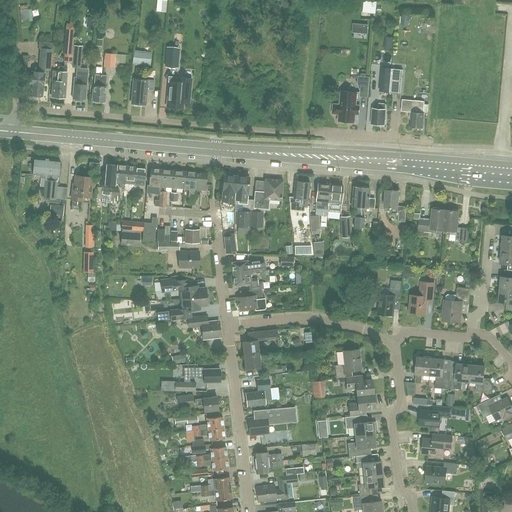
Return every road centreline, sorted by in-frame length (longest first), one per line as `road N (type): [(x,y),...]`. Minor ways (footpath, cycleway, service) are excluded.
road 1 (residential): [(16,107),(346,134)]
road 2 (tertiary): [(344,159),(16,132)]
road 3 (residential): [(413,511),(398,485),(391,423),(401,401),(394,343)]
road 4 (tertiary): [(511,173),(344,159)]
road 5 (residential): [(230,346),(249,511)]
road 6 (residential): [(227,325),(213,198)]
road 7 (residential): [(360,329),(314,319),(240,324)]
